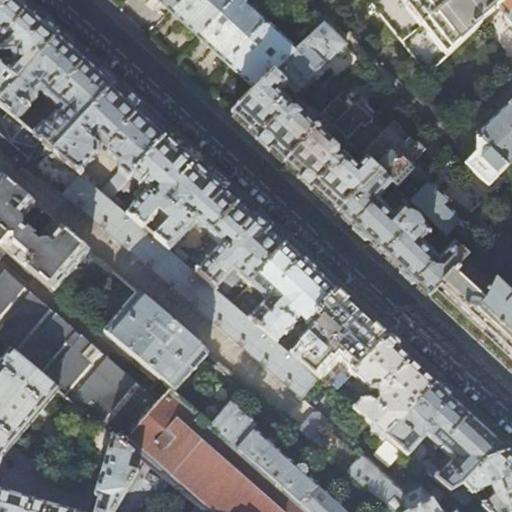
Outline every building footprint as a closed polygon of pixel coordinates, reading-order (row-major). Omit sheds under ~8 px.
[(34,16),(15,0),(9,0),(0,11),(0,71),(16,84),(58,37),(34,16)] [(0,0),(0,11),(9,0),(0,0)] [(182,0),(155,0),(170,13),(182,0)] [(234,0),(182,0),(170,13),(186,28),(198,39),(234,0)] [(266,22),(241,0),(234,0),(198,39),(210,50),(227,65),(266,22)] [(364,0),(430,76),(481,25),(480,24),(499,8),(506,2),(504,0),(364,0)] [(511,0),(508,0),(506,2),(499,8),(511,23),(511,0)] [(297,51),(266,22),(227,65),(238,75),(256,91),(274,73),(297,51)] [(297,51),(274,73),(288,86),(296,94),(344,46),(323,26),(297,51)] [(83,59),(58,37),(16,84),(0,101),(0,107),(10,117),(16,121),(27,108),(25,106),(35,94),(34,92),(39,87),(43,91),(43,92),(61,108),(62,107),(66,110),(61,116),(60,114),(49,126),(47,125),(40,133),(29,123),(24,128),(39,141),(51,151),(56,155),(113,87),(83,59)] [(0,101),(16,84),(0,71),(0,101)] [(280,94),(288,86),(274,73),(256,91),(232,115),(260,141),(285,164),(319,127),(317,125),(316,126),(307,119),(306,119),(297,110),(292,111),(292,106),(280,94)] [(137,109),(113,87),(56,155),(79,175),(81,177),(99,158),(99,148),(93,144),(99,137),(103,140),(104,139),(107,142),(104,146),(109,149),(109,157),(117,164),(117,169),(119,171),(99,193),(108,200),(113,195),(119,188),(167,137),(137,109)] [(400,131),(399,130),(394,134),(388,129),(376,118),(378,117),(366,106),(363,110),(356,103),(354,103),(343,93),(320,117),(321,118),(331,128),(351,146),(365,160),(379,173),(394,187),(397,190),(407,179),(421,193),(429,185),(440,173),(423,157),(422,156),(418,156),(411,151),(416,146),(415,145),(400,131)] [(317,121),(321,118),(300,98),(296,102),(317,121)] [(511,102),(477,136),(509,167),(511,163),(511,102)] [(24,128),(16,121),(10,117),(6,121),(3,126),(0,123),(0,152),(19,168),(33,152),(31,149),(39,141),(24,128)] [(401,129),(394,123),(388,129),(394,134),(399,130),(400,131),(401,129)] [(319,127),(285,164),(312,189),(338,213),(379,173),(365,160),(358,167),(344,154),(338,156),(340,151),(329,140),(329,139),(320,131),(321,129),(319,127)] [(347,150),(351,146),(331,128),(327,131),(347,150)] [(509,167),(477,136),(477,155),(499,177),(509,167)] [(204,171),(167,137),(119,188),(124,192),(129,187),(133,191),(138,185),(146,192),(130,210),(113,195),(108,200),(182,264),(187,258),(188,257),(173,244),(194,222),(209,236),(239,204),(204,171)] [(427,153),(417,143),(415,145),(416,146),(411,151),(418,156),(422,156),(423,157),(427,153)] [(79,175),(56,155),(51,151),(30,175),(62,195),(79,175)] [(511,170),(509,167),(499,177),(477,155),(466,167),(490,188),(500,178),(507,185),(509,186),(511,183),(511,170)] [(379,173),(338,213),(388,260),(430,298),(456,268),(466,257),(454,245),(440,260),(422,244),(432,234),(423,227),(422,223),(417,219),(412,217),(404,210),(396,219),(379,203),(394,187),(379,173)] [(99,193),(81,177),(79,175),(62,195),(299,400),(318,380),(289,355),(280,348),(230,305),(182,264),(108,200),(99,193)] [(55,294),(78,268),(97,284),(110,270),(2,176),(0,178),(0,245),(14,258),(21,250),(33,261),(26,269),(55,294)] [(411,203),(447,239),(461,224),(446,210),(450,206),(429,185),(421,193),(411,203)] [(261,223),(239,204),(209,236),(219,245),(198,267),(187,258),(182,264),(230,305),(285,246),(261,223)] [(312,271),(285,246),(230,305),(280,348),(284,345),(277,339),(297,318),(304,324),(305,323),(335,292),(312,271)] [(471,261),(481,271),(492,258),(483,249),(471,261)] [(456,268),(430,298),(489,354),(511,374),(511,300),(494,283),(484,302),(456,276),(459,271),(456,268)] [(0,342),(10,350),(57,390),(97,423),(144,462),(168,483),(198,508),(203,511),(305,511),(208,427),(171,395),(166,391),(157,402),(139,386),(137,387),(3,269),(0,271),(0,342)] [(360,315),(335,292),(305,323),(308,326),(309,324),(310,325),(296,341),(300,344),(289,355),(318,380),(319,381),(338,361),(349,370),(347,372),(351,375),(385,339),(360,315)] [(103,336),(166,391),(171,395),(209,355),(140,295),(103,336)] [(409,361),(385,339),(351,375),(370,392),(372,392),(375,394),(378,394),(378,399),(372,399),(370,400),(369,402),(365,400),(361,401),(359,402),(351,410),(372,429),(370,432),(381,442),(384,438),(436,385),(409,361)] [(0,468),(3,458),(57,390),(10,350),(0,361),(0,511),(116,511),(144,462),(97,423),(83,441),(105,460),(94,497),(94,500),(96,502),(98,503),(94,511),(67,511),(0,492),(0,468)] [(462,485),(485,463),(509,453),(470,417),(436,385),(384,438),(398,451),(449,492),(462,485)] [(226,407),(208,427),(305,511),(437,511),(431,502),(410,511),(341,511),(316,490),(317,488),(226,407)] [(392,511),(410,511),(431,502),(430,500),(418,487),(404,496),(361,457),(361,452),(317,414),(310,414),(296,430),(389,509),(392,511)] [(398,451),(384,438),(381,442),(382,443),(376,450),(388,462),(398,451)] [(511,511),(511,455),(509,453),(485,463),(462,485),(472,497),(491,490),(495,500),(488,503),(487,501),(479,504),(485,511),(511,511)] [(152,511),(168,483),(144,462),(116,511),(152,511)] [(472,497),(462,485),(449,492),(447,494),(462,506),(466,506),(474,498),(472,497)]
